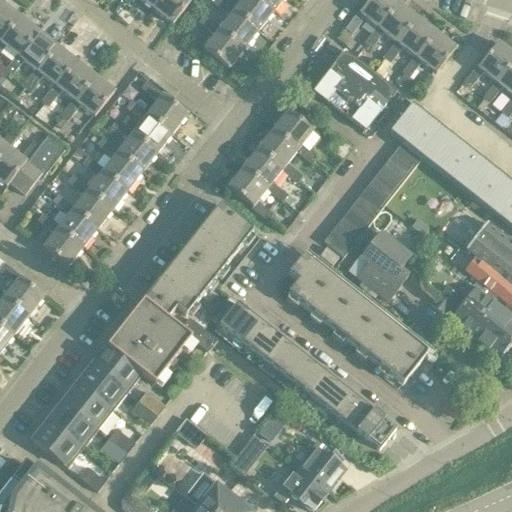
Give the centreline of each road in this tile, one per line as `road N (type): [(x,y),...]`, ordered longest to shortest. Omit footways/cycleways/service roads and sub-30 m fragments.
road 1 (residential): [(277,76),(377,151),(261,295),(456,450)]
road 2 (residential): [(86,309),(113,288),(232,123)]
road 3 (residential): [(111,511),(199,392),(244,426)]
road 4 (residential): [(232,123),(75,0)]
road 5 (residential): [(0,416),(86,309)]
